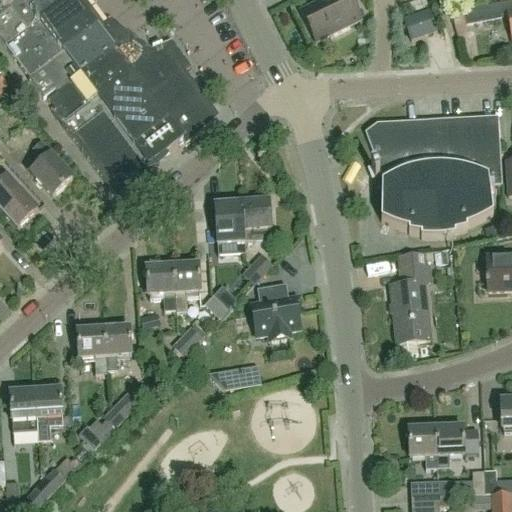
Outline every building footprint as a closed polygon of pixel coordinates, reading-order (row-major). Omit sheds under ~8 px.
[(0,0),(0,14),(18,0),(0,0)] [(39,26),(73,0),(18,0),(0,14),(0,43),(6,51),(39,26)] [(30,83),(63,57),(98,31),(74,0),(73,0),(39,26),(6,51),(30,83)] [(361,23),(349,0),(326,0),(300,14),(316,46),(361,23)] [(508,16),(511,15),(511,5),(463,14),(466,30),(502,23),(509,22),(508,16)] [(436,36),(430,17),(405,25),(411,45),(436,36)] [(107,35),(101,35),(98,31),(63,57),(30,83),(45,103),(55,95),(57,97),(120,53),(107,35)] [(474,32),(463,34),(468,67),(479,66),(474,32)] [(62,126),(150,62),(130,48),(120,53),(57,97),(50,102),(58,113),(54,115),(62,126)] [(62,126),(90,165),(195,89),(169,54),(150,62),(62,126)] [(0,95),(8,88),(0,79),(0,95)] [(185,151),(219,120),(195,89),(90,165),(119,204),(152,174),(150,171),(182,146),(185,151)] [(498,121),(377,128),(365,137),(384,187),(382,188),(381,225),(384,227),(388,228),(394,230),(398,232),(405,233),(408,234),(409,237),(416,238),(421,239),(421,242),(430,242),(435,242),(442,242),(446,242),(455,240),(455,237),(460,236),(467,234),(467,231),(475,228),(482,225),(489,221),(493,218),(490,195),(494,195),(494,190),(502,190),(498,121)] [(29,184),(55,212),(78,190),(52,162),(29,184)] [(38,214),(19,193),(8,181),(0,188),(0,214),(17,233),(38,214)] [(272,246),(269,206),(242,208),(244,236),(245,248),(272,246)] [(244,236),(242,208),(215,210),(216,238),(217,250),(237,249),(237,258),(245,257),(245,248),(244,236)] [(502,229),(484,233),(486,245),(504,241),(502,229)] [(430,346),(424,287),(431,286),(429,270),(428,270),(427,265),(434,264),(433,257),(399,260),(403,289),(390,290),(398,362),(419,359),(418,347),(430,346)] [(262,260),(252,270),(264,281),(273,272),(262,260)] [(511,263),(505,263),(486,264),(487,296),(511,294),(511,263)] [(361,273),(363,283),(384,279),(382,269),(361,273)] [(188,318),(187,299),(200,298),(199,270),(174,272),(176,317),(176,319),(188,318)] [(255,291),(264,281),(252,270),(243,279),(255,291)] [(164,304),(164,317),(176,317),(174,272),(146,273),(148,302),(149,302),(149,305),(164,304)] [(297,302),(288,303),(286,291),(259,296),(261,308),(251,309),(256,342),(302,334),(297,302)] [(223,292),(212,302),(228,317),(238,307),(223,292)] [(228,317),(212,302),(206,308),(206,311),(220,325),(228,317)] [(139,325),(140,337),(154,336),(153,324),(139,325)] [(59,326),(45,327),(47,345),(60,344),(59,326)] [(180,339),(183,342),(194,353),(203,344),(202,343),(206,339),(196,329),(192,333),(191,332),(187,337),(185,335),(180,339)] [(131,361),(129,333),(104,335),(107,376),(118,375),(117,362),(131,361)] [(107,376),(104,335),(77,337),(79,365),(80,365),(80,369),(94,368),(95,381),(107,380),(107,376)] [(194,353),(183,342),(174,351),(185,363),(194,353)] [(248,392),(245,373),(210,378),(226,395),(248,392)] [(62,419),(61,395),(35,397),(38,438),(39,448),(51,447),(50,432),(63,431),(63,428),(63,423),(62,419)] [(38,438),(35,397),(10,398),(11,426),(13,426),(13,439),(38,438)] [(139,409),(137,408),(128,399),(115,412),(126,423),(139,409)] [(511,404),(500,405),(501,433),(503,433),(504,437),(511,436),(511,404)] [(116,433),(126,423),(115,412),(105,423),(116,433)] [(72,419),(62,419),(63,423),(63,428),(73,428),(72,419)] [(103,446),(90,433),(87,431),(79,439),(95,454),(103,446)] [(462,436),(462,432),(435,433),(436,475),(450,474),(449,461),(463,460),(463,459),(478,459),(477,436),(462,436)] [(436,475),(435,433),(408,434),(409,462),(425,461),(426,475),(436,475)] [(63,485),(54,476),(47,484),(56,492),(63,485)] [(484,499),(483,476),(472,477),(473,500),(484,499)] [(497,499),(496,476),(483,476),(484,499),(497,499)] [(36,511),(56,492),(47,484),(25,506),(31,511),(36,511)] [(452,500),(451,486),(438,487),(438,500),(452,500)] [(438,500),(438,487),(410,488),(411,502),(438,500)] [(510,511),(510,499),(492,499),(492,511),(510,511)] [(441,511),(453,511),(452,500),(438,500),(411,502),(411,511),(441,511)]
